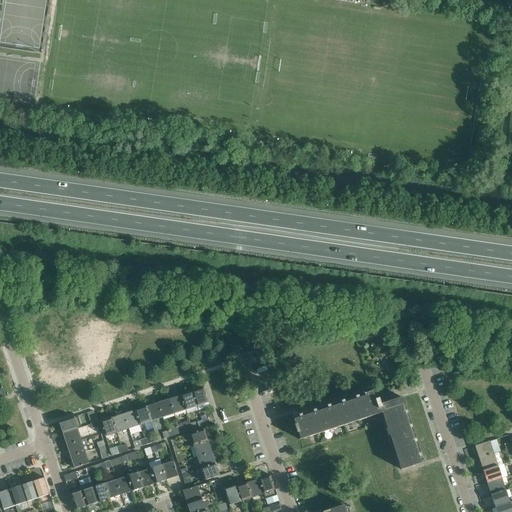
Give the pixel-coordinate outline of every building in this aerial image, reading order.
[(69,344),(68,343),(67,327),(87,320),(83,306),(22,326),(26,340),(47,333),(54,347),(63,373),(77,369),(77,368),(100,360),(90,331),(73,337),(75,342),(69,344)] [(225,335),(227,342),(233,341),(230,333),(225,335)] [(204,388),(193,392),(197,407),(209,403),(204,388)] [(366,396),(309,415),(294,420),(296,425),(295,425),(298,433),(299,433),(301,439),(300,439),(300,440),(383,413),(401,470),(421,463),(403,406),(405,405),(403,397),(393,401),(391,395),(376,400),(373,391),(365,394),(366,396)] [(193,392),(181,395),(186,410),(197,407),(193,392)] [(181,395),(170,399),(174,414),(186,410),(181,395)] [(170,399),(158,403),(163,418),(174,414),(170,399)] [(158,403),(147,407),(152,422),(163,418),(158,403)] [(147,407),(135,410),(140,425),(152,422),(147,407)] [(135,410),(124,414),(129,429),(140,425),(135,410)] [(87,413),(91,425),(97,423),(93,411),(87,413)] [(124,414),(112,418),(117,433),(129,429),(124,414)] [(59,422),(63,434),(78,429),(82,428),(78,416),(59,422)] [(117,433),(112,418),(101,422),(106,437),(117,433)] [(208,418),(202,420),(204,426),(210,424),(208,418)] [(63,434),(67,445),(82,440),(78,429),(63,434)] [(190,434),(194,446),(208,441),(205,429),(190,434)] [(71,457),(86,452),(88,451),(85,439),(82,440),(67,445),(71,457)] [(194,446),(197,457),(212,452),(208,441),(194,446)] [(475,446),(479,458),(494,454),(490,441),(475,446)] [(98,448),(102,459),(108,457),(104,446),(98,448)] [(86,452),(71,457),(74,468),(89,463),(86,452)] [(197,457),(201,469),(216,464),(212,452),(197,457)] [(479,458),(483,471),(498,466),(494,454),(479,458)] [(502,476),(507,475),(504,457),(499,458),(502,476)] [(174,461),(162,465),(167,480),(178,476),(174,461)] [(216,464),(201,469),(205,480),(220,476),(216,464)] [(162,465),(151,469),(155,484),(167,480),(162,465)] [(483,471),(487,483),(502,478),(498,466),(483,471)] [(151,469),(139,472),(144,487),(155,484),(151,469)] [(64,476),(66,482),(77,478),(75,472),(64,476)] [(139,472),(128,476),(133,491),(144,487),(139,472)] [(277,495),(271,475),(259,479),(264,494),(265,499),(266,499),(265,498),(276,494),(277,495)] [(128,476),(116,480),(121,495),(133,491),(128,476)] [(44,478),(33,481),(39,499),(50,495),(44,478)] [(487,483),(491,495),(506,490),(502,478),(487,483)] [(259,479),(248,483),(252,498),(264,494),(259,479)] [(116,480),(105,484),(110,499),(121,495),(116,480)] [(211,482),(215,493),(221,492),(217,480),(211,482)] [(33,481),(21,485),(27,503),(39,499),(33,481)] [(92,483),(81,487),(80,487),(87,506),(98,502),(93,488),(92,483)] [(248,483),(236,487),(241,502),(252,498),(248,483)] [(105,484),(93,488),(98,502),(110,499),(105,484)] [(21,485),(10,489),(15,507),(27,503),(21,485)] [(80,487),(81,487),(80,485),(70,489),(72,495),(70,495),(75,510),(87,506),(80,487)] [(183,491),(187,503),(202,498),(198,486),(183,491)] [(241,502),(236,487),(224,490),(229,505),(241,502)] [(15,507),(10,489),(0,492),(0,498),(4,510),(15,507)] [(491,495),(495,507),(510,503),(506,490),(491,495)] [(187,503),(189,511),(196,511),(205,509),(202,498),(187,503)] [(511,511),(511,501),(510,503),(495,507),(496,511),(511,511)] [(280,503),(268,507),(269,511),(274,511),(282,509),(280,503)]
